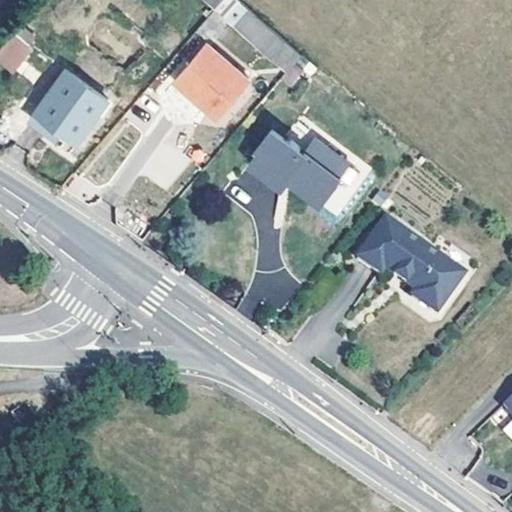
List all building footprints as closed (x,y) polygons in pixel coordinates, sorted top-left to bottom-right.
[(284,43),(246,7),(237,18),(232,13),(227,19),(273,56),(284,43)] [(33,48),(15,34),(4,47),(23,62),(33,48)] [(249,78),(206,44),(175,81),(218,116),(249,78)] [(23,62),(4,47),(0,52),(0,61),(16,73),(23,62)] [(297,70),(291,64),(280,78),(286,84),(297,70)] [(107,104),(65,73),(35,113),(78,145),(107,104)] [(292,169),(323,189),(337,169),(335,168),(343,155),(313,136),(303,151),(298,148),(299,147),(298,145),(294,141),(288,140),(287,141),(271,131),(250,163),(283,184),(287,177),(292,169)] [(318,197),(323,189),(292,169),(287,177),(318,197)] [(376,216),(349,255),(372,271),(375,266),(406,288),(402,293),(427,311),(455,272),(376,216)]
